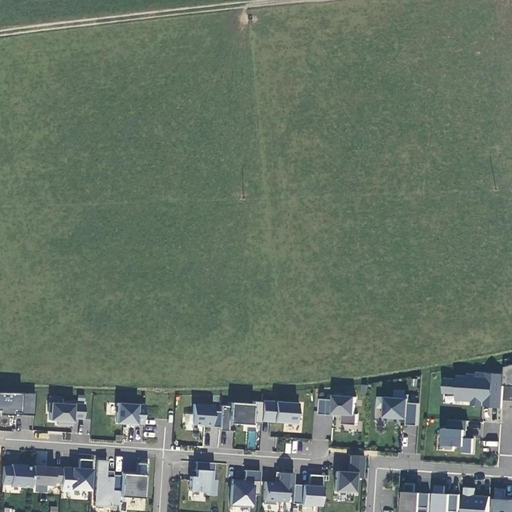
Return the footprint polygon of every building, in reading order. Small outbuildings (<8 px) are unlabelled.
[(511,362),(503,362),(502,385),(511,385),(511,362)] [(499,408),(503,377),(443,371),(440,401),(499,408)] [(503,399),(511,399),(511,386),(505,385),(503,399)] [(17,414),(34,416),(35,393),(0,392),(0,414),(12,415),(12,414),(12,412),(17,412),(17,414)] [(320,399),(319,414),(334,415),(334,413),(343,414),(343,416),(342,424),(357,425),(357,414),(355,414),(356,397),(335,395),(335,400),(320,399)] [(418,425),(418,403),(406,402),(406,397),(375,396),(375,409),(382,409),(381,419),(405,419),(405,424),(418,425)] [(229,406),(221,406),(220,412),(219,427),(219,431),(228,431),(229,424),(252,425),(252,423),(261,424),(261,421),(261,417),(262,402),(253,401),(253,404),(230,402),(229,406)] [(262,402),(261,417),(270,418),(270,421),(284,422),(284,424),(295,424),(296,412),(298,412),(299,404),(262,401),(262,402)] [(72,418),(83,419),(84,404),(64,402),(64,404),(48,403),(47,412),(50,412),(49,420),(57,421),(57,424),(72,425),(72,418)] [(117,403),(116,423),(135,424),(135,426),(143,426),(144,405),(117,403)] [(202,426),(219,427),(220,412),(213,411),(213,406),(193,404),(192,424),(203,425),(202,426)] [(30,428),(32,417),(23,416),(21,427),(30,428)] [(447,428),(439,428),(437,449),(459,451),(459,453),(474,454),(475,438),(466,438),(467,420),(448,419),(447,428)] [(285,441),(285,453),(296,453),(297,442),(285,441)] [(363,478),(364,456),(349,455),(348,472),(336,471),(334,491),(354,493),(355,478),(363,478)] [(71,489),(90,490),(92,460),(79,459),(78,469),(62,468),(61,483),(60,491),(70,491),(71,489)] [(119,497),(121,475),(112,475),(112,477),(108,477),(109,471),(106,471),(106,461),(97,460),(94,506),(110,507),(110,504),(119,505),(119,501),(119,497)] [(213,480),(214,463),(196,462),(195,477),(190,476),(189,491),(206,492),(206,495),(215,496),(217,480),(213,480)] [(121,472),(121,475),(119,497),(144,498),(145,475),(147,476),(148,463),(137,463),(136,473),(136,474),(129,474),(129,472),(121,472)] [(31,487),(31,484),(32,467),(20,466),(20,465),(11,464),(11,467),(3,466),(1,484),(10,484),(10,486),(31,487)] [(61,483),(62,468),(32,466),(32,467),(31,484),(52,485),(53,482),(61,483)] [(251,495),(258,495),(260,471),(245,470),(244,480),(244,482),(232,481),(230,507),(241,507),(241,504),(251,505),(251,495)] [(293,484),(294,473),(278,472),(277,482),(264,481),(263,504),(275,505),(276,501),(287,502),(288,484),(293,484)] [(293,484),(292,504),(301,504),(301,506),(311,507),(311,505),(320,506),(322,475),(309,474),(308,487),(302,487),(303,485),(293,484)] [(475,488),(465,488),(463,511),(488,511),(490,497),(481,496),(481,499),(475,498),(475,488)] [(490,511),(511,511),(511,499),(506,499),(506,490),(492,489),(490,511)] [(428,511),(429,493),(399,492),(398,511),(428,511)] [(457,511),(459,495),(431,493),(429,511),(450,511),(451,510),(457,511)]
